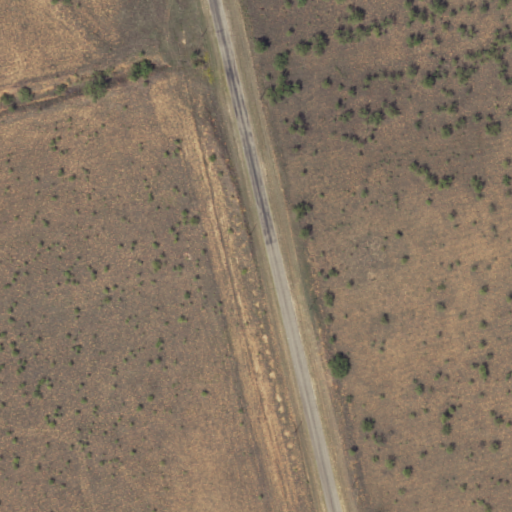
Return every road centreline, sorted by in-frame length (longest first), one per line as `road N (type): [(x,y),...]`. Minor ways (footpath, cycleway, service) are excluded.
road 1 (residential): [(214,0),(339,511)]
road 2 (track): [(226,58),(0,117)]
